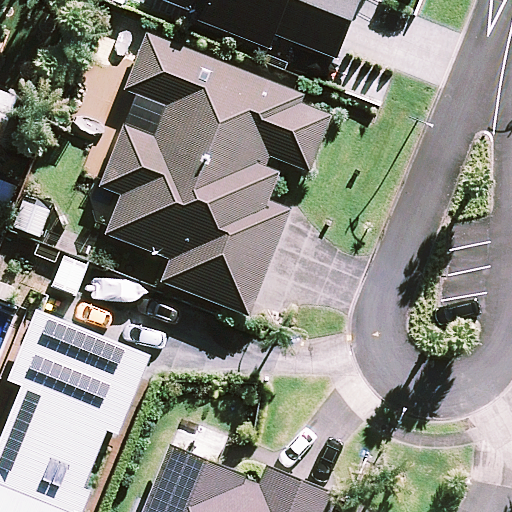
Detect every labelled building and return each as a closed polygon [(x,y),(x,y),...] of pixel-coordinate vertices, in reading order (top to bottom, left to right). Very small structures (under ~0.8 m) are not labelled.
[(158,0),(269,50),(276,35),(333,61),(360,0),(158,0)] [(333,109),(147,37),(126,92),(137,96),(125,127),(101,189),(122,197),(107,236),(171,261),(163,283),(248,316),(289,208),(269,200),(283,163),(308,172),(333,109)] [(23,188),(0,179),(0,216),(12,220),(23,188)] [(53,210),(23,199),(12,232),(42,242),(53,210)] [(93,266),(63,256),(52,288),(81,299),(93,266)] [(0,511),(87,511),(90,504),(79,500),(108,426),(119,430),(148,357),(37,314),(11,382),(24,387),(0,448),(0,511)] [(328,511),(335,497),(267,469),(260,485),(170,449),(144,511),(328,511)]
